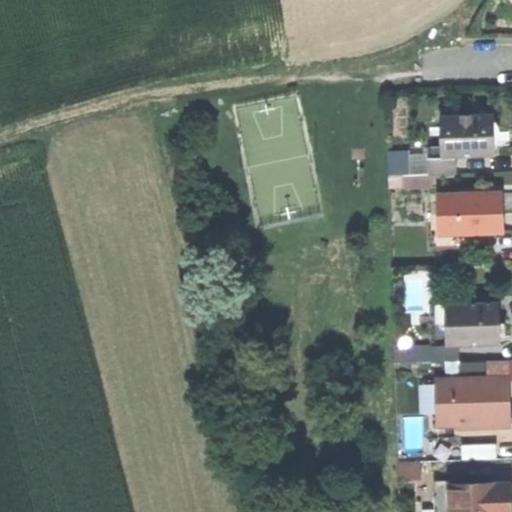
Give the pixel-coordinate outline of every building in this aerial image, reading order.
[(493,117),(451,118),(452,159),(456,158),(495,157),(494,136),(493,117)] [(442,159),(452,159),(451,118),(441,119),(442,149),(442,159)] [(432,159),(442,159),(442,149),(432,149),(432,159)] [(389,179),(409,178),(409,157),(389,158),(389,179)] [(457,176),(456,158),(452,159),(442,159),(432,159),(429,159),(430,177),(457,176)] [(440,236),(504,234),(504,215),(503,195),(439,197),(440,236)] [(457,306),(458,347),(501,345),(500,324),(499,305),(457,306)] [(448,347),(458,347),(457,306),(447,306),(448,347)] [(511,392),(511,380),(438,384),(440,428),(460,427),(497,426),(498,430),(511,429),(511,392)] [(399,465),(399,480),(421,479),(421,464),(399,465)] [(434,511),(449,511),(450,486),(449,482),(435,482),(434,511)] [(450,486),(449,511),(495,511),(496,508),(505,508),(505,485),(450,486)]
